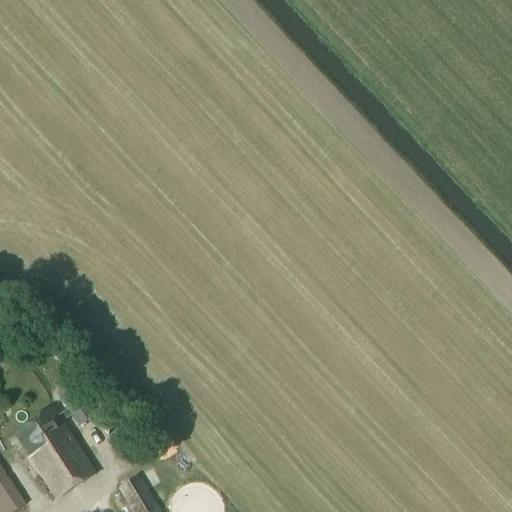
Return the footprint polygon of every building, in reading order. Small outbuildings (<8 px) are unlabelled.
[(95,416),(73,384),(57,395),(63,404),(68,412),(72,418),(77,428),(95,416)] [(57,503),(96,477),(63,425),(72,418),(68,412),(58,418),(54,411),(14,436),(57,503)] [(20,452),(11,456),(21,476),(30,472),(20,452)] [(0,511),(1,511),(20,500),(0,469),(0,511)] [(160,511),(139,477),(135,479),(118,491),(131,511),(160,511)]
